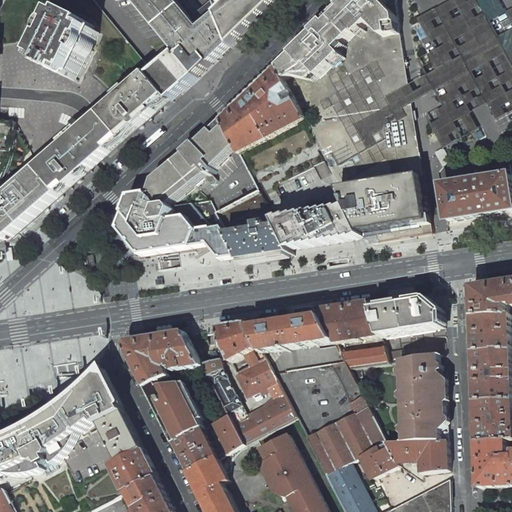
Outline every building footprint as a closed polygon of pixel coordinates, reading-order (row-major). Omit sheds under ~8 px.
[(177,0),(135,0),(166,37),(180,54),(205,33),(194,20),(177,0)] [(218,0),(209,7),(194,20),(205,33),(223,56),(228,51),(233,46),(220,15),(235,0),(218,0)] [(235,0),(220,15),(233,46),(281,0),(235,0)] [(435,234),(430,204),(428,204),(428,200),(429,200),(426,178),(425,178),(425,177),(424,170),(414,105),(411,86),(396,0),(351,0),(300,50),(304,59),(288,68),(288,66),(285,65),(281,68),(310,122),(347,195),(368,241),(374,240),(375,243),(379,242),(379,243),(384,242),(428,235),(435,234)] [(415,83),(411,86),(414,105),(418,102),(436,92),(444,108),(427,117),(445,149),(480,130),(471,114),(488,105),(497,121),(511,112),(511,9),(507,12),(500,0),(454,0),(419,19),(436,51),(419,60),(427,76),(415,83)] [(44,66),(79,83),(86,67),(102,35),(96,32),(98,28),(76,17),(74,21),(68,18),(57,40),(44,66)] [(205,33),(180,54),(166,66),(165,74),(183,94),(223,56),(205,33)] [(300,50),(285,65),(288,66),(288,68),(304,59),(300,50)] [(181,96),(183,94),(165,74),(166,66),(153,77),(174,102),(181,96)] [(310,122),(281,68),(252,96),(225,122),(226,124),(239,150),(243,157),(310,122)] [(174,102),(153,77),(151,76),(122,102),(99,122),(66,151),(45,169),(67,195),(89,176),(100,167),(122,148),(150,123),(174,102)] [(16,135),(17,126),(17,125),(17,123),(0,122),(0,185),(5,176),(8,169),(11,160),(14,150),(15,142),(16,135)] [(231,157),(239,150),(226,124),(218,131),(231,157)] [(140,246),(143,249),(143,257),(191,249),(190,243),(230,235),(226,229),(215,230),(194,205),(177,207),(177,204),(207,179),(214,186),(217,185),(218,184),(219,181),(215,177),(217,175),(218,172),(217,171),(231,157),(218,131),(201,147),(204,151),(201,154),(198,151),(197,150),(194,152),(194,153),(194,155),(196,158),(193,160),(190,156),(158,183),(154,195),(153,194),(152,196),(139,198),(135,208),(132,210),(123,231),(131,234),(133,238),(135,236),(142,244),(140,246)] [(436,153),(444,168),(450,159),(445,151),(443,150),(436,153)] [(67,195),(45,169),(0,211),(0,240),(13,242),(67,195)] [(445,187),(451,222),(511,212),(511,176),(509,177),(509,176),(507,176),(507,177),(445,187)] [(270,205),(263,192),(220,215),(226,228),(270,205)] [(349,237),(363,231),(352,209),(345,212),(344,210),(338,213),(349,237)] [(286,220),(279,223),(282,228),(292,249),(351,240),(349,237),(338,213),(337,211),(330,214),(329,212),(323,215),(322,213),(316,217),(315,215),(309,218),(308,216),(301,219),(300,217),(294,220),(293,218),(287,221),(286,220)] [(261,232),(267,260),(296,256),(292,249),(282,228),(272,230),(271,224),(267,225),(268,226),(261,226),(261,232)] [(267,260),(261,232),(254,233),(259,262),(267,260)] [(254,233),(230,236),(241,258),(244,264),(245,264),(259,262),(254,233)] [(224,261),(241,258),(230,236),(230,235),(190,243),(191,249),(212,246),(224,261)] [(429,239),(428,235),(384,242),(385,246),(387,248),(413,244),(413,241),(417,241),(417,243),(427,242),(429,239)] [(91,267),(89,257),(87,257),(83,258),(79,258),(81,269),(84,268),(89,268),(91,267)] [(511,282),(487,287),(475,289),(476,318),(511,317),(510,307),(511,307),(511,282)] [(447,329),(446,315),(431,302),(422,304),(408,306),(412,334),(447,329)] [(374,304),(322,312),(325,319),(338,343),(339,346),(384,338),(376,311),(377,311),(374,304)] [(408,306),(377,311),(376,311),(384,338),(412,334),(408,306)] [(511,316),(511,317),(476,318),(477,337),(477,353),(511,351),(511,316)] [(338,343),(325,319),(254,330),(253,330),(266,354),(338,343)] [(251,323),(221,328),(231,358),(234,364),(248,357),(256,353),(261,363),(268,360),(266,354),(253,330),(254,330),(251,323)] [(189,333),(160,337),(172,366),(173,367),(177,371),(206,366),(205,364),(189,333)] [(132,343),(129,348),(150,390),(152,389),(174,378),(170,370),(173,367),(172,366),(160,337),(132,343)] [(447,346),(415,351),(416,361),(442,357),(448,356),(447,346)] [(387,349),(344,356),(352,371),(392,365),(389,355),(387,349)] [(217,351),(211,354),(214,359),(220,357),(218,354),(217,351)] [(415,351),(389,355),(392,365),(407,363),(416,361),(415,351)] [(511,351),(477,353),(478,380),(479,403),(511,401),(511,351)] [(256,353),(248,357),(253,367),(261,363),(256,353)] [(416,361),(407,363),(410,444),(451,442),(448,380),(442,374),(442,357),(416,361)] [(223,360),(205,364),(206,366),(209,371),(214,381),(231,414),(237,411),(244,407),(238,396),(238,397),(229,380),(230,380),(225,369),(223,360)] [(253,367),(239,375),(249,395),(254,397),(269,389),(280,383),(268,360),(261,363),(253,367)] [(209,371),(178,376),(179,386),(189,385),(214,381),(209,371)] [(75,404),(59,416),(45,425),(35,430),(28,434),(26,435),(11,442),(0,446),(0,477),(10,474),(22,476),(30,475),(40,474),(45,472),(46,471),(48,471),(51,469),(52,469),(55,467),(56,466),(58,465),(65,460),(71,453),(68,446),(84,437),(83,435),(98,423),(101,427),(103,426),(122,463),(147,451),(108,373),(93,388),(75,404)] [(174,378),(152,389),(177,445),(206,430),(210,428),(189,385),(179,386),(178,376),(174,378)] [(280,383),(269,389),(275,399),(285,393),(280,383)] [(285,393),(275,399),(265,408),(241,420),(239,415),(233,418),(247,446),(299,420),(285,393)] [(511,401),(479,403),(480,424),(481,444),(511,443),(511,442),(511,401)] [(372,409),(310,441),(328,476),(365,457),(389,444),(390,444),(372,409)] [(232,417),(218,425),(230,450),(232,454),(247,446),(233,418),(232,417)] [(206,430),(177,445),(192,474),(221,460),(206,430)] [(333,511),(293,434),(265,448),(271,460),(267,472),(279,495),(292,499),(298,511),(312,511),(333,511)] [(410,444),(390,444),(399,463),(423,462),(424,474),(452,472),(452,442),(451,442),(410,444)] [(511,443),(481,444),(482,466),(483,489),(511,488),(511,457),(511,443)] [(389,444),(365,457),(378,479),(402,468),(399,463),(390,444),(389,444)] [(230,450),(219,456),(221,460),(232,454),(230,450)] [(122,463),(117,466),(131,493),(161,478),(147,451),(122,463)] [(365,457),(328,476),(346,511),(390,511),(393,511),(383,493),(382,491),(385,489),(381,483),(380,483),(378,479),(365,457)] [(221,460),(192,474),(210,511),(240,511),(226,486),(233,482),(221,460)] [(60,468),(58,465),(56,466),(55,467),(52,469),(51,469),(48,471),(46,471),(45,472),(47,475),(50,474),(52,473),(54,472),(56,470),(60,468)] [(177,511),(161,478),(131,493),(138,508),(129,511),(177,511)] [(390,511),(453,511),(453,481),(393,511),(390,511)] [(16,511),(5,493),(0,493),(0,511),(16,511)] [(124,511),(126,511),(119,499),(93,511),(124,511)]
